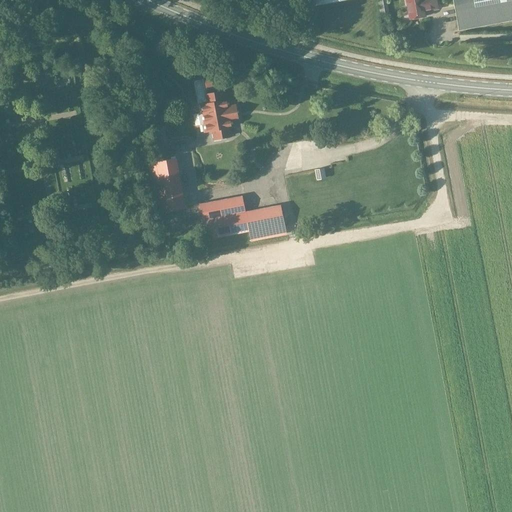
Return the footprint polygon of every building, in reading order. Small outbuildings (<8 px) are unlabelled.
[(405,0),(409,19),(425,16),(425,12),(438,9),(436,0),(405,0)] [(511,0),(452,0),(459,30),(511,20),(511,0)] [(213,130),(215,139),(229,136),(227,127),(232,127),(231,120),(233,119),(231,106),(228,107),(227,100),(223,101),(221,92),(207,94),(209,103),(205,104),(206,112),(202,112),(204,123),(208,123),(209,130),(213,130)] [(157,213),(162,212),(185,208),(175,158),(148,163),(157,213)] [(309,172),(310,187),(323,186),(322,171),(309,172)] [(286,233),(280,205),(245,212),(242,196),(199,204),(206,239),(248,231),(250,240),(286,233)]
